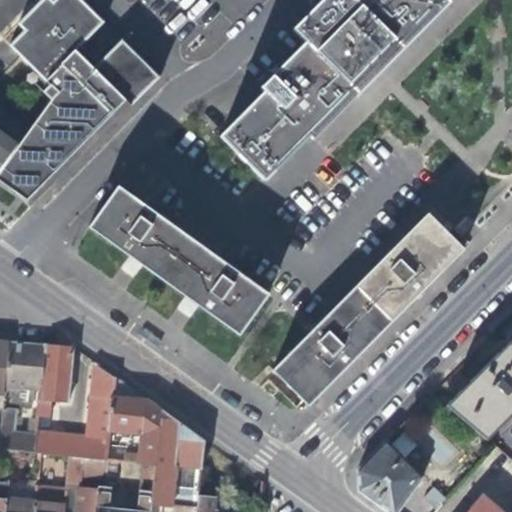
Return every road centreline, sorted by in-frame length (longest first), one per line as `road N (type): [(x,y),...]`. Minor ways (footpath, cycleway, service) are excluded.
road 1 (residential): [(297,478),(511,258)]
road 2 (residential): [(76,319),(297,478)]
road 3 (residential): [(3,267),(187,89)]
road 4 (residential): [(187,89),(297,0)]
